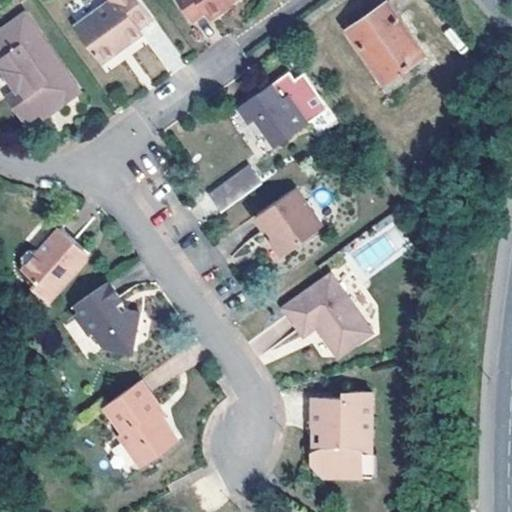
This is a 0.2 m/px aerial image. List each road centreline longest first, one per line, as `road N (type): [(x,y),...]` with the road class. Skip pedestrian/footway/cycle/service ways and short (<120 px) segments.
road 1 (residential): [(98,168),(244,377),(251,396),(243,443)]
road 2 (tertiary): [(508,511),(511,382)]
